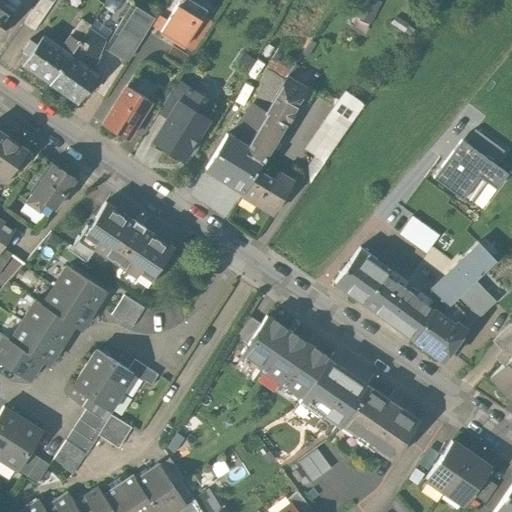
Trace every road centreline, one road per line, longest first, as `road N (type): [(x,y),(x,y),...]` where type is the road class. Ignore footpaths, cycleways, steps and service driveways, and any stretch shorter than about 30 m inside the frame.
road 1 (residential): [(240,249),(172,349),(95,335),(45,401),(32,403),(0,383)]
road 2 (residential): [(240,249),(511,440)]
road 3 (residential): [(0,89),(240,249)]
